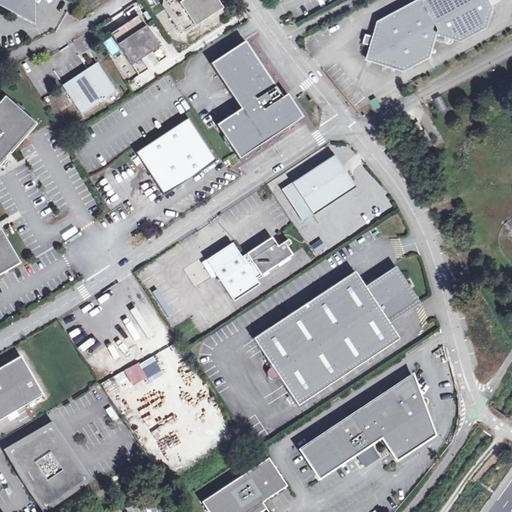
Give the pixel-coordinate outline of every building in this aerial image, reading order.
[(0,0),(0,4),(28,19),(28,0),(0,0)] [(72,0),(66,12),(79,20),(108,0),(72,0)] [(163,0),(163,5),(179,29),(187,30),(222,7),(217,0),(163,0)] [(439,27),(426,3),(415,0),(414,0),(403,6),(399,16),(391,14),(388,24),(379,21),(368,59),(405,70),(408,60),(418,63),(421,53),(431,56),(436,37),(439,27)] [(432,0),(426,3),(439,27),(436,37),(446,40),(448,32),(463,37),(466,26),(477,19),(488,23),(491,12),(495,3),(492,0),(432,0)] [(138,15),(110,33),(139,75),(166,57),(138,15)] [(217,124),(239,159),(298,120),(283,96),(245,40),(211,63),(241,108),(217,124)] [(68,85),(66,81),(62,83),(82,113),(116,91),(97,61),(90,66),(93,69),(85,74),(83,70),(76,75),(78,79),(68,85)] [(90,66),(83,70),(85,74),(93,69),(90,66)] [(76,75),(66,81),(68,85),(78,79),(76,75)] [(288,93),(283,96),(298,120),(303,117),(288,93)] [(431,99),(440,111),(447,105),(438,94),(431,99)] [(0,162),(5,156),(4,155),(8,152),(9,153),(35,123),(3,95),(0,98),(0,162)] [(216,160),(187,116),(135,152),(138,156),(145,166),(164,195),(216,160)] [(426,129),(421,132),(426,141),(432,138),(426,129)] [(334,154),(292,182),(312,213),(355,186),(334,154)] [(312,213),(292,182),(282,189),(302,220),(312,213)] [(502,228),(501,230),(500,232),(499,234),(499,237),(499,241),(499,246),(501,251),(502,253),(505,257),(509,260),(511,261),(511,218),(511,219),(507,222),(505,224),(503,226),(502,228)] [(0,271),(19,261),(0,228),(0,271)] [(278,245),(272,236),(246,253),(241,256),(232,242),(206,259),(234,300),(260,283),(256,278),(261,274),(261,275),(292,254),(287,245),(291,243),(288,238),(278,245)] [(267,368),(266,369),(266,371),(266,372),(266,373),(267,375),(268,376),(269,377),(270,377),(271,378),(272,378),(274,378),(275,378),(276,377),(277,377),(278,376),(297,404),(397,339),(385,321),(395,315),(396,317),(401,314),(400,312),(416,301),(407,292),(406,293),(395,270),(365,290),(354,271),(253,336),(271,365),(270,365),(269,366),(268,367),(267,368)] [(0,367),(0,420),(42,396),(20,356),(0,367)] [(297,450),(317,479),(354,455),(361,466),(375,456),(368,445),(379,437),(394,460),(432,435),(422,408),(416,413),(411,405),(419,399),(410,375),(297,450)] [(419,399),(411,405),(416,413),(422,408),(419,399)] [(50,424),(6,451),(21,474),(26,471),(31,480),(27,483),(43,509),(87,483),(50,424)] [(205,511),(259,511),(265,508),(260,502),(285,486),(266,458),(199,502),(205,511)]
